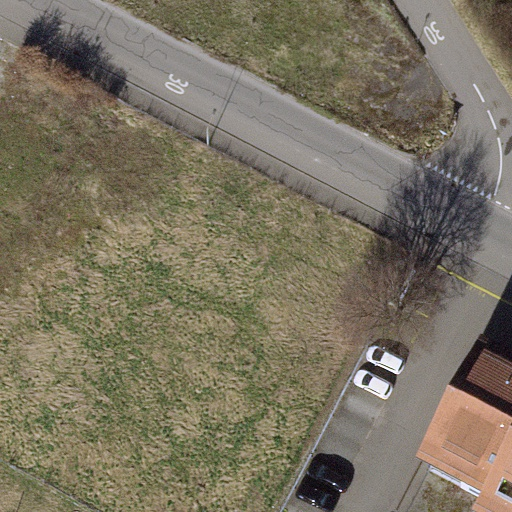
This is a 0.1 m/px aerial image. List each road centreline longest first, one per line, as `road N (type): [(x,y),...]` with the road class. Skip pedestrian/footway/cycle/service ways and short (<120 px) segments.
road 1 (tertiary): [(483,233),(33,0)]
road 2 (residential): [(417,0),(491,110),(500,137),(503,163),(483,233)]
